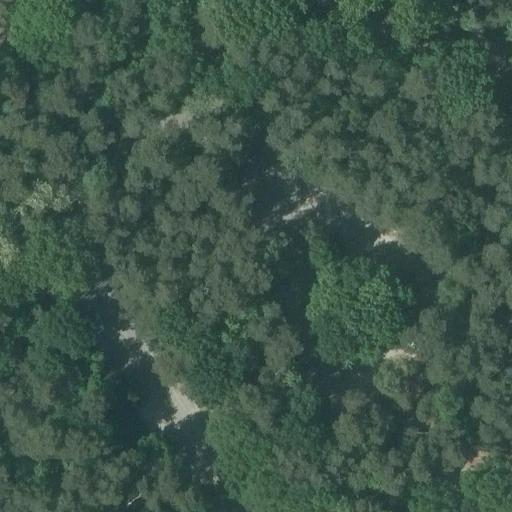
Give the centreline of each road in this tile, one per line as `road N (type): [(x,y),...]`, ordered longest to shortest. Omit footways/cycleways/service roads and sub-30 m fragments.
road 1 (residential): [(363,0),(511,70)]
road 2 (track): [(382,369),(449,477)]
